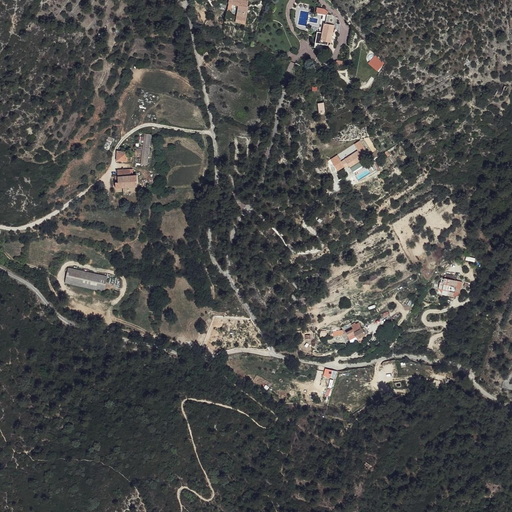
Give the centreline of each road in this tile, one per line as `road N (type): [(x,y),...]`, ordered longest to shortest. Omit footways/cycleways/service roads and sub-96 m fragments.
road 1 (track): [(182,511),(180,489),(214,497),(185,400),(270,427),(277,417),(211,357)]
road 2 (residential): [(278,355),(194,355),(53,322),(24,284),(0,269)]
road 3 (residential): [(229,280),(210,250),(215,144),(188,0)]
road 4 (residential): [(511,406),(463,366),(404,352),(338,364),(278,355)]
road 5 (residential): [(229,280),(233,227),(263,173),(292,61)]
road 6 (unknown): [(249,206),(305,247),(316,240),(313,210),(326,194)]
